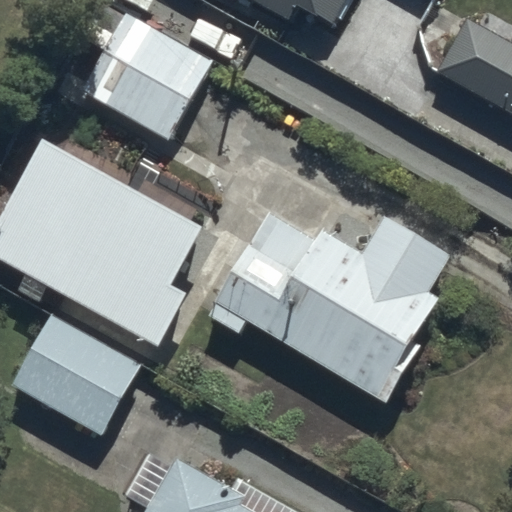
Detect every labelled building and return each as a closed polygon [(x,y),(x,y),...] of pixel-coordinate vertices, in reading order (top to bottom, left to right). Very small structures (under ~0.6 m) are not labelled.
[(263,0),(331,35),(349,0),(263,0)] [(439,73),(511,112),(511,35),(472,14),(439,73)] [(127,16),(85,90),(174,139),(215,65),(127,16)] [(0,228),(0,251),(156,339),(217,231),(51,138),(0,228)] [(278,200),(219,298),(390,400),(470,268),(392,222),(372,256),(278,200)] [(103,438),(143,366),(54,313),(12,383),(103,438)] [(261,511),(180,465),(153,511),(261,511)]
